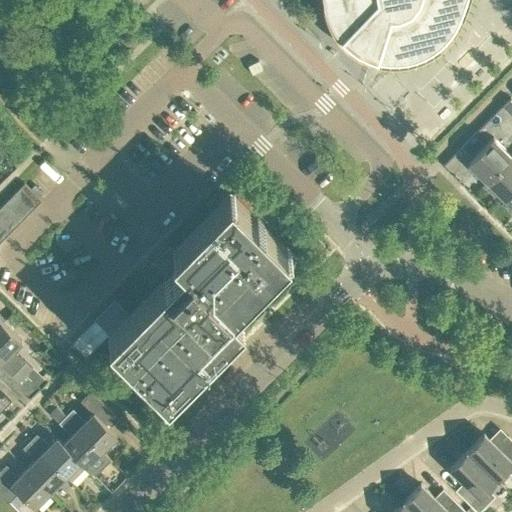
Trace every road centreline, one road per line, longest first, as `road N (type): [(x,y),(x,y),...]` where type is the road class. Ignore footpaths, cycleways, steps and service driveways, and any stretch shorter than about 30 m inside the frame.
road 1 (unclassified): [(123,511),(370,267)]
road 2 (residential): [(334,220),(376,178),(378,158),(243,27),(228,26),(185,69)]
road 3 (residential): [(511,408),(469,406),(321,511)]
road 4 (residential): [(55,204),(8,249),(66,308),(112,263)]
road 5 (residential): [(98,156),(151,208),(238,124)]
road 6 (unclassified): [(370,267),(425,262),(511,307)]
road 7 (residential): [(334,220),(238,124)]
road 8 (residential): [(185,69),(98,156)]
